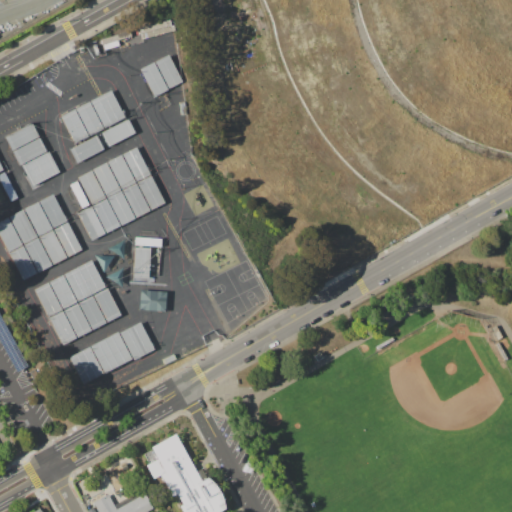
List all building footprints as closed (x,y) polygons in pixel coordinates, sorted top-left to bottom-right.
[(137,29),(170,20),(171,25),(138,34),(137,29)] [(141,34),(173,25),(174,30),(142,39),(141,34)] [(101,39),(130,31),(131,36),(117,40),(118,45),(104,49),(101,39)] [(168,54),(182,82),(169,88),(155,60),(168,54)] [(140,69),(154,62),(168,89),(154,97),(140,69)] [(132,77),(139,73),(151,97),(144,100),(132,77)] [(90,101),(110,90),(124,118),(104,129),(90,101)] [(141,104),(160,94),(174,122),(155,132),(141,104)] [(75,108),(88,101),(102,129),(89,136),(75,108)] [(61,116),(74,109),(88,136),(75,143),(61,116)] [(100,133),(127,119),(134,133),(107,147),(100,133)] [(4,137),(30,123),(37,137),(11,150),(4,137)] [(68,149),(95,135),(102,149),(75,163),(68,149)] [(12,152),(40,138),(46,150),(19,164),(12,152)] [(122,154),(135,147),(149,174),(137,181),(122,154)] [(21,166),(49,152),(59,172),(32,186),(21,166)] [(107,162),(120,155),(134,182),(122,189),(107,162)] [(91,170),(105,162),(120,190),(106,198),(91,170)] [(0,163),(17,197),(0,205),(0,163)] [(76,177),(90,170),(105,198),(91,205),(76,177)] [(137,183),(150,176),(164,202),(151,209),(137,183)] [(76,181),(88,205),(81,209),(69,185),(76,181)] [(122,191),(135,184),(149,210),(136,217),(122,191)] [(107,199),(120,192),(134,218),(121,225),(107,199)] [(38,202),(52,194),(66,221),(52,228),(38,202)] [(119,225),(106,232),(92,206),(105,199),(119,225)] [(24,209),(37,202),(51,229),(38,236),(24,209)] [(77,214),(90,206),(105,233),(92,240),(77,214)] [(8,217),(22,210),(36,237),(23,244),(8,217)] [(0,237),(0,220),(7,217),(22,245),(8,252),(0,237)] [(54,230),(67,223),(81,249),(68,256),(54,230)] [(38,238),(51,231),(65,257),(52,264),(38,238)] [(135,237),(161,239),(160,246),(134,245),(135,237)] [(24,245),(36,239),(51,265),(38,271),(24,245)] [(122,259),(106,249),(123,239),(122,259)] [(9,253),(22,246),(37,273),(24,280),(9,253)] [(135,246),(150,247),(147,278),(133,277),(135,246)] [(112,257),(104,272),(95,256),(112,257)] [(63,274),(91,261),(104,288),(77,301),(63,274)] [(106,277),(122,268),(121,285),(106,277)] [(48,282),(62,275),(75,302),(62,309),(48,282)] [(33,289),(47,282),(61,310),(47,317),(33,289)] [(93,295),(106,288),(120,315),(106,322),(93,295)] [(139,290),(166,292),(164,311),(138,310),(139,290)] [(78,303),(92,296),(105,322),(91,329),(78,303)] [(63,310),(77,304),(90,331),(77,337),(63,310)] [(48,318),(62,311),(75,338),(61,345),(48,318)] [(0,343),(0,317),(26,365),(15,371),(0,343)] [(119,333),(140,322),(154,349),(132,359),(119,333)] [(491,327),(495,325),(502,336),(498,339),(491,327)] [(90,346),(117,332),(130,359),(103,372),(90,346)] [(376,346),(392,337),(393,340),(377,348),(376,346)] [(496,343),(498,342),(508,359),(505,361),(496,343)] [(68,357),(89,347),(102,373),(81,383),(68,357)] [(314,355),(320,352),(323,358),(318,361),(314,355)] [(162,359),(173,354),(175,359),(164,364),(162,359)] [(176,435),(198,475),(208,470),(229,507),(220,511),(186,511),(177,494),(144,511),(97,511),(92,502),(108,493),(117,509),(157,487),(139,455),(176,435)] [(132,482),(122,463),(105,473),(115,491),(132,482)] [(85,492),(88,498),(83,501),(80,495),(85,492)]
